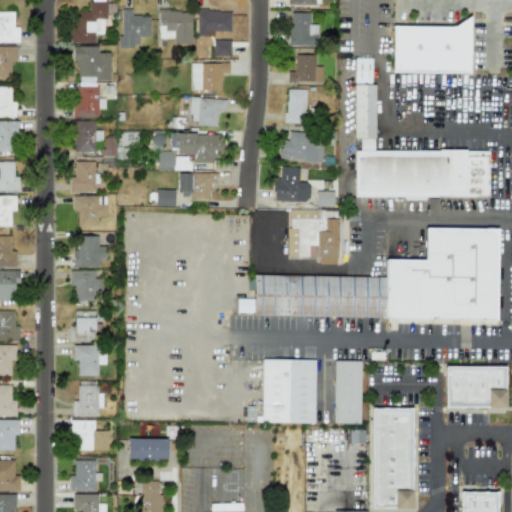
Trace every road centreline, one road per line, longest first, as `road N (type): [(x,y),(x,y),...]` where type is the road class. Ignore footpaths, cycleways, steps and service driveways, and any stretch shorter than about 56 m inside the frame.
road 1 (residential): [(47,511),(44,0)]
road 2 (residential): [(245,212),(259,0)]
